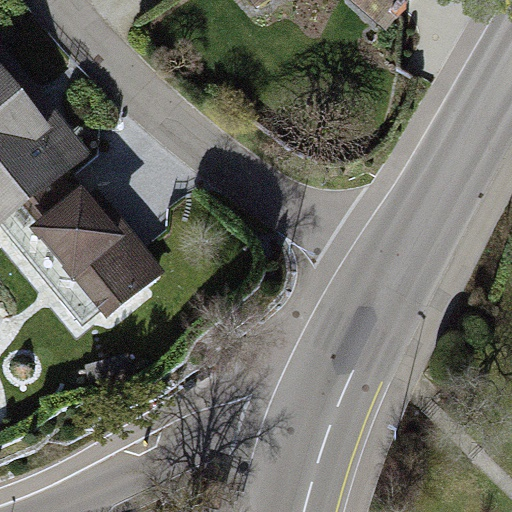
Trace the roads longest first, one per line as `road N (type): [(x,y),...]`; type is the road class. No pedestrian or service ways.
road 1 (residential): [(392,270),(234,170),(72,0)]
road 2 (residential): [(33,511),(137,480),(343,372)]
road 3 (secondary): [(392,270),(511,75)]
road 4 (secondary): [(300,511),(343,372)]
